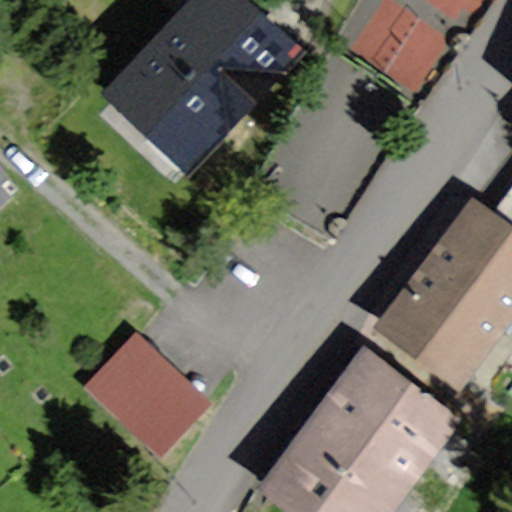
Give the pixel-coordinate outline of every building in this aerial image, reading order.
[(241,0),(196,0),(112,93),(189,162),(294,47),(241,0)] [(0,199),(13,187),(0,172),(0,199)] [(420,269),(377,325),(455,385),(511,310),(511,231),(472,201),(463,214),(420,269)] [(160,447),(213,392),(137,319),(84,375),(160,447)] [(331,396),(266,483),(305,511),(384,511),(453,419),(364,353),(331,396)]
